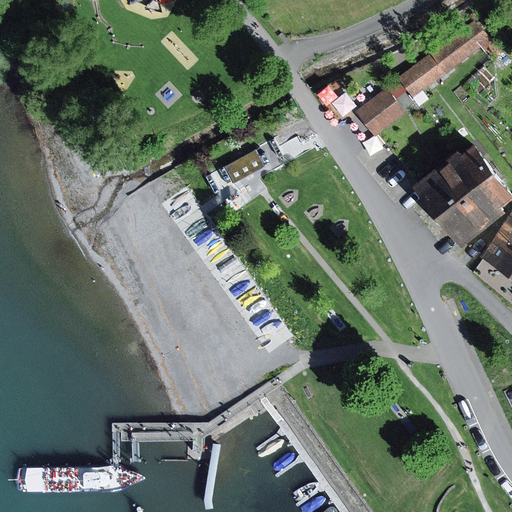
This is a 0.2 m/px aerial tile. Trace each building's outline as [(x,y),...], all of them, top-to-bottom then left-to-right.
[(476,22),(398,79),(413,99),(481,48),(492,60),(503,49),(476,22)] [(389,88),(357,111),(376,136),(408,113),(389,88)] [(463,149),(417,185),(465,246),(510,211),(506,206),(511,200),(511,184),(478,143),(466,153),(463,149)] [(265,168),(255,151),(225,167),(234,184),(265,168)] [(511,219),(508,217),(479,259),(511,281),(511,219)]
